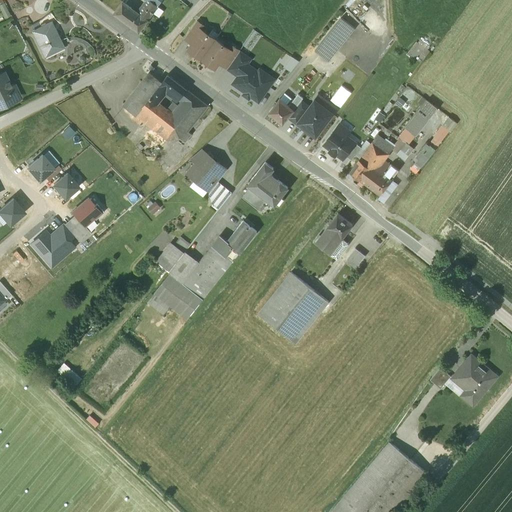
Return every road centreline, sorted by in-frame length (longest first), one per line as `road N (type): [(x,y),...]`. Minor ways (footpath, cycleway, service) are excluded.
road 1 (tertiary): [(511,326),(346,192),(145,47)]
road 2 (track): [(0,346),(174,511)]
road 3 (residential): [(0,123),(145,47)]
road 4 (track): [(511,391),(410,511)]
road 5 (residential): [(0,252),(49,209),(9,176),(0,157)]
